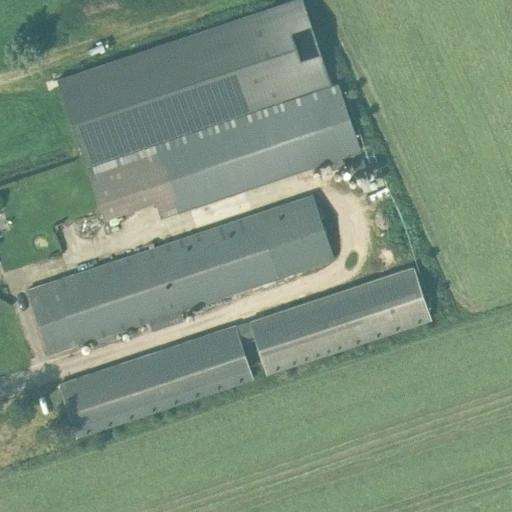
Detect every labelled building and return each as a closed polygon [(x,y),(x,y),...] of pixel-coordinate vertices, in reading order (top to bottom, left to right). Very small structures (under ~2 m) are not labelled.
[(331,85),(302,0),(292,0),(57,80),(87,168),(331,85)] [(160,217),(328,160),(331,169),(344,165),(341,156),(360,150),(338,83),(331,85),(87,168),(103,217),(154,200),(160,217)] [(322,262),(301,199),(27,289),(49,353),(167,314),(170,323),(183,319),(180,309),(322,262)] [(413,266),(249,321),(254,336),(266,372),(430,318),(413,266)] [(236,326),(59,385),(76,436),(253,377),(241,340),(254,336),(249,321),(236,326)]
